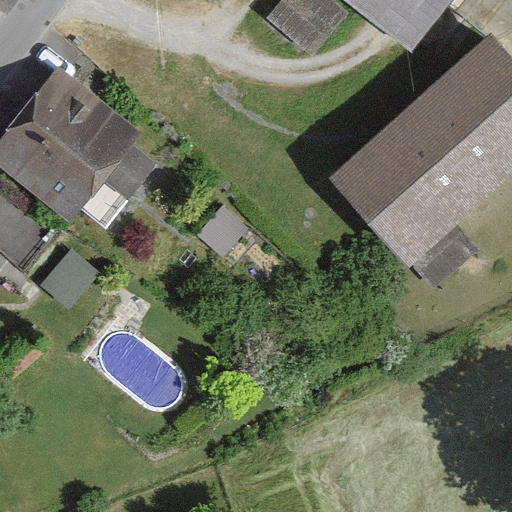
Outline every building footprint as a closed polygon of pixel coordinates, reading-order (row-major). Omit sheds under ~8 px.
[(0,0),(0,19),(15,0),(0,0)] [(207,0),(211,3),(213,0),(345,0),(412,51),(451,0),(207,0)] [(349,13),(332,0),(281,0),(266,19),(313,57),(349,13)] [(511,60),(491,37),(332,179),(412,267),(511,177),(511,60)] [(58,60),(0,133),(0,151),(71,207),(78,197),(108,220),(158,156),(129,133),(138,122),(58,60)] [(198,231),(224,252),(248,224),(222,203),(198,231)]
